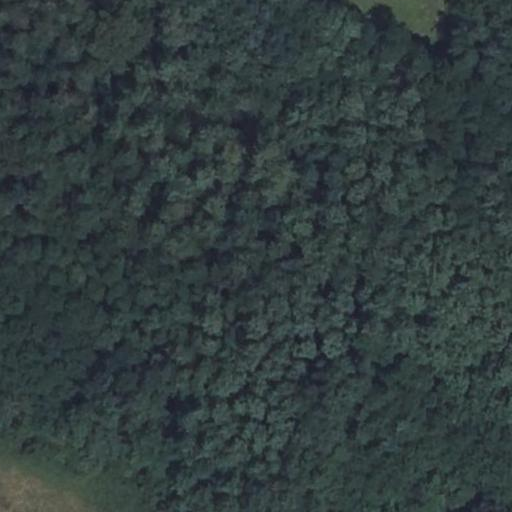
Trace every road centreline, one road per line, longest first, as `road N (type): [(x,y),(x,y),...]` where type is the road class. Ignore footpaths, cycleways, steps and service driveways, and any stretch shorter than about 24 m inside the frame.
road 1 (track): [(35,376),(120,368),(151,351),(212,258),(244,235),(456,196),(489,175),(511,135)]
road 2 (track): [(376,506),(327,502),(244,475),(113,406),(0,366)]
road 3 (track): [(511,375),(483,386),(442,373),(422,379),(412,400),(410,448),(396,485),(376,506)]
